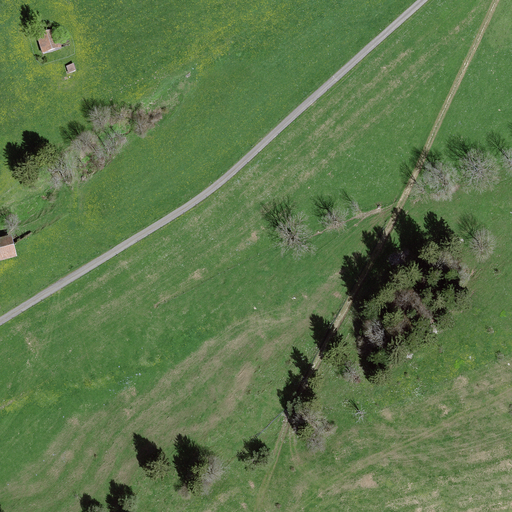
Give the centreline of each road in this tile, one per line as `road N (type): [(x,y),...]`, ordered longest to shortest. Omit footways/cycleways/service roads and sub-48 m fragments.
road 1 (unclassified): [(0,321),(207,192),(422,0)]
road 2 (track): [(495,0),(388,235),(283,435)]
road 3 (track): [(290,418),(297,457),(310,473),(333,476),(511,389)]
